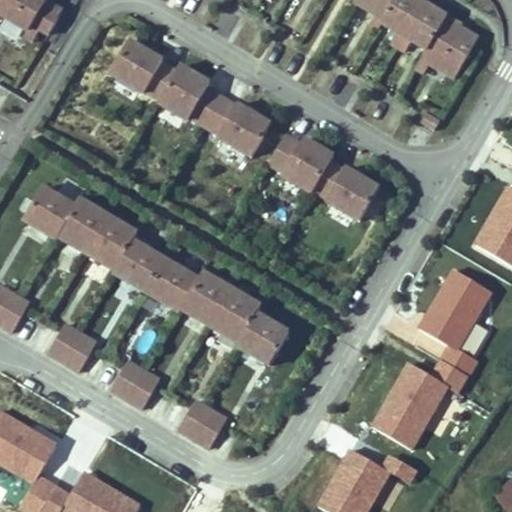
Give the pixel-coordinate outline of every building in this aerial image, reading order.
[(0,0),(0,20),(11,27),(27,37),(25,41),(33,46),(40,34),(48,39),(63,15),(47,6),(47,5),(39,0),(0,0)] [(476,48),(480,41),(467,34),(449,24),(451,21),(411,0),(358,0),(354,9),(368,17),(375,20),(372,27),(380,32),(389,36),(395,40),(391,47),(396,50),(406,55),(410,48),(417,52),(427,57),(418,73),(426,78),(430,70),(438,75),(456,85),(476,48)] [(166,64),(167,62),(160,58),(136,44),(134,43),(114,76),(147,96),(148,94),(166,64)] [(163,102),(181,73),(166,64),(148,94),(160,100),(163,102)] [(210,90),(213,85),(208,82),(199,77),(184,68),(181,73),(163,102),(161,106),(190,124),(193,120),(210,90)] [(225,99),(210,90),(193,120),(208,128),(225,99)] [(222,137),(240,108),(225,99),(208,128),(222,137)] [(273,129),(274,126),(256,115),(248,111),(241,106),(240,108),(222,137),(221,140),(254,160),(273,129)] [(441,122),(424,113),(418,124),(434,133),(435,134),(441,122)] [(287,175),(304,147),(289,138),(272,166),(287,175)] [(334,164),(337,159),(335,158),(312,144),(310,143),(308,141),(304,147),(287,175),(286,178),(315,196),(317,192),(334,164)] [(353,174),(349,171),(348,173),(334,164),(317,192),(332,201),(330,204),(363,224),(383,191),(370,183),(353,174)] [(511,189),(507,186),(501,197),(474,245),(511,266),(511,189)] [(268,374),(289,339),(258,321),(264,312),(204,277),(198,288),(133,250),(139,240),(80,206),(76,213),(43,194),(22,230),(50,247),(55,250),(57,246),(81,261),(110,278),(113,279),(111,282),(142,300),(175,319),(180,322),(182,319),(206,333),(238,352),(236,355),(268,374)] [(494,294),(454,270),(428,316),(420,329),(449,345),(460,352),(494,294)] [(21,300),(0,288),(0,328),(11,335),(26,309),(29,305),(21,300)] [(78,333),(67,327),(64,333),(49,358),(78,375),(93,349),(96,344),(78,333)] [(460,352),(449,345),(441,360),(471,377),(479,363),(460,352)] [(471,377),(441,360),(431,377),(450,388),(461,394),(471,377)] [(431,377),(410,364),(401,379),(373,425),(413,448),(450,388),(431,377)] [(144,372),(131,365),(128,371),(114,396),(142,413),(157,388),(160,382),(144,372)] [(204,409),(199,407),(196,411),(181,437),(210,454),(225,428),(228,423),(204,409)] [(41,475),(59,444),(1,409),(0,410),(0,465),(34,485),(41,475)] [(380,467),(349,449),(316,506),(326,511),(368,511),(390,473),(380,467)] [(418,471),(388,454),(380,467),(390,473),(411,486),(418,471)] [(140,511),(144,507),(84,472),(60,511),(140,511)] [(42,511),(59,485),(41,475),(34,485),(21,508),(26,511),(42,511)] [(511,511),(511,484),(493,501),(503,511),(511,511)]
